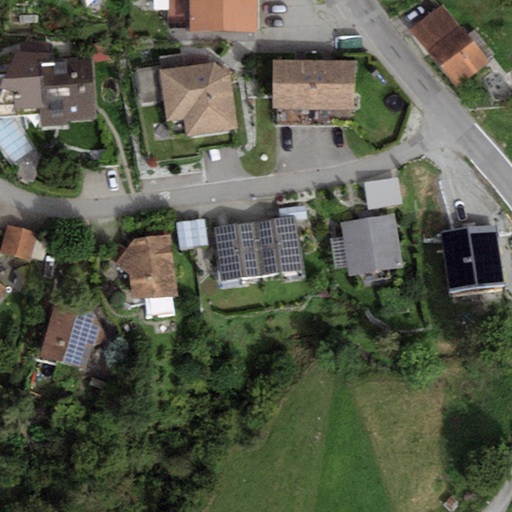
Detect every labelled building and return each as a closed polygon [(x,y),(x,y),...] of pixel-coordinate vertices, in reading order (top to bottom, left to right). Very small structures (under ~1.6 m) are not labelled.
[(260,0),(192,0),(193,27),(261,26),(260,0)] [(443,10),(413,35),(457,89),(487,65),(443,10)] [(93,63),(52,65),(51,47),(21,49),(0,102),(0,110),(37,109),(38,122),(96,119),(93,63)] [(357,61),(274,61),(273,106),(356,106),(357,61)] [(213,62),(155,69),(161,123),(178,121),(180,136),(237,129),(231,79),(213,62)] [(467,170),(420,195),(463,276),(510,252),(467,170)] [(398,182),(367,185),(369,211),(401,209),(398,182)] [(296,218),(213,229),(221,285),(304,274),(296,218)] [(392,218),(346,226),(354,272),(400,264),(392,218)] [(181,254),(209,252),(207,225),(180,226),(181,254)] [(37,242),(5,231),(0,246),(0,256),(29,266),(37,242)] [(168,240),(125,248),(113,263),(128,276),(133,301),(178,293),(168,240)] [(0,282),(0,299),(8,288),(0,282)] [(59,307),(40,359),(80,374),(89,349),(109,356),(119,329),(59,307)]
